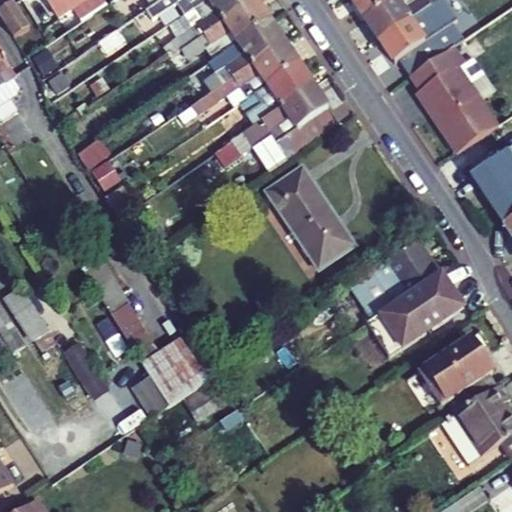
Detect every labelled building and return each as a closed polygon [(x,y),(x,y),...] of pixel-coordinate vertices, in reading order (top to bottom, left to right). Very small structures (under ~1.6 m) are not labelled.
[(42,30),(44,29),(25,0),(24,0),(22,1),(42,30)] [(90,0),(25,0),(44,29),(58,19),(65,30),(96,9),(90,0)] [(165,0),(146,0),(152,9),(161,3),(165,0)] [(211,0),(165,0),(161,3),(167,13),(186,0),(209,0),(210,1),(211,0)] [(255,2),(253,0),(211,0),(210,1),(199,9),(184,18),(192,30),(164,49),(171,59),(180,53),(190,46),(255,2)] [(192,0),(199,9),(210,1),(209,0),(192,0)] [(396,0),(350,0),(365,21),(396,0)] [(396,0),(365,21),(379,43),(431,8),(435,5),(443,0),(396,0)] [(448,4),(444,0),(443,0),(435,5),(439,10),(448,4)] [(269,23),(255,2),(190,46),(197,55),(205,49),(220,39),(228,51),(269,23)] [(13,4),(0,12),(0,17),(14,40),(29,30),(13,4)] [(446,31),(431,8),(379,43),(395,65),(446,31)] [(0,18),(14,40),(0,17),(0,18)] [(284,45),(269,23),(228,51),(213,61),(207,65),(215,77),(205,84),(212,95),(284,45)] [(228,51),(220,39),(205,49),(213,61),(228,51)] [(298,66),(284,45),(212,95),(191,109),(200,122),(232,101),(229,96),(239,89),(247,102),(298,66)] [(197,55),(190,46),(180,53),(187,62),(197,55)] [(416,96),(456,156),(498,128),(459,70),(465,66),(454,49),(410,79),(420,94),(416,96)] [(0,106),(15,97),(18,90),(13,81),(16,79),(0,53),(0,106)] [(313,88),(298,66),(247,102),(240,107),(254,128),(313,88)] [(340,128),(313,88),(254,128),(215,155),(225,169),(252,151),(269,175),(340,128)] [(109,192),(128,179),(101,141),(82,155),(109,192)] [(511,157),(507,151),(470,177),(504,227),(511,221),(511,157)] [(303,171),(267,195),(319,272),(355,248),(303,171)] [(133,206),(122,190),(106,200),(116,217),(133,206)] [(365,314),(371,324),(442,277),(419,243),(388,264),(389,265),(357,286),(373,309),(365,314)] [(87,245),(72,255),(103,305),(120,295),(87,245)] [(442,277),(371,324),(367,326),(390,360),(433,332),(433,333),(465,311),(442,277)] [(373,309),(357,286),(350,291),(365,314),(373,309)] [(21,289),(4,299),(33,343),(34,342),(48,333),(49,333),(21,289)] [(142,366),(159,356),(120,295),(103,305),(142,366)] [(0,307),(0,336),(12,355),(25,347),(0,307)] [(56,346),(48,333),(34,342),(42,355),(56,346)] [(159,356),(142,366),(150,379),(169,410),(215,380),(192,343),(188,337),(159,356)] [(192,343),(215,380),(221,376),(198,339),(192,343)] [(469,408),(498,389),(490,377),(494,374),(471,339),(426,370),(420,374),(442,408),(448,404),(461,396),(469,408)] [(94,400),(108,391),(80,348),(66,357),(94,400)] [(133,389),(152,420),(169,410),(150,379),(133,389)] [(511,413),(506,405),(511,401),(502,387),(498,389),(469,408),(442,426),(470,468),(503,446),(511,459),(511,413)] [(0,465),(0,496),(14,487),(0,465)] [(445,511),(472,511),(486,503),(478,490),(445,511)] [(43,511),(37,503),(23,511),(43,511)]
